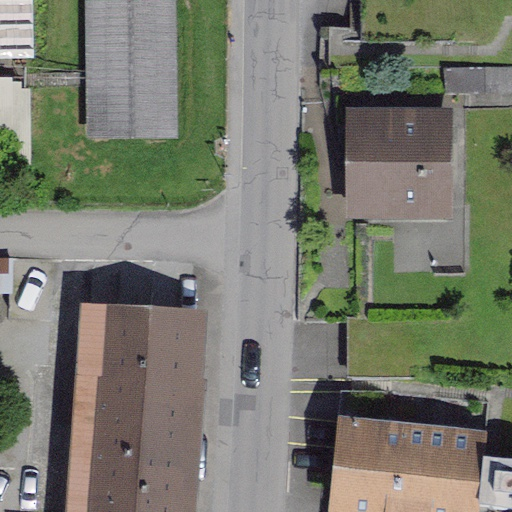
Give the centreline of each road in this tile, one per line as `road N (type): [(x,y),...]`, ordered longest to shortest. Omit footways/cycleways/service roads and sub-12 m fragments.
road 1 (residential): [(265,237),(254,511)]
road 2 (residential): [(265,237),(0,234)]
road 3 (residential): [(274,0),(265,237)]
